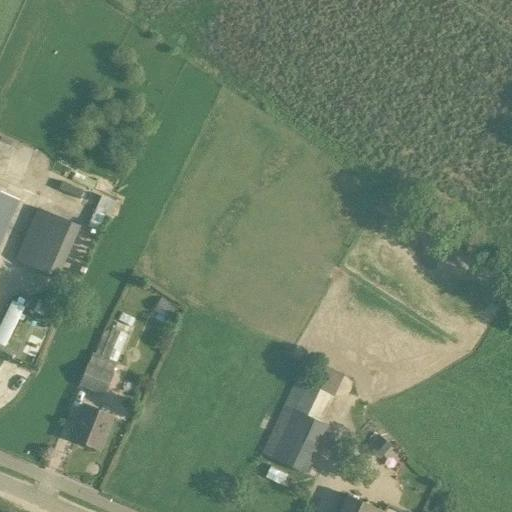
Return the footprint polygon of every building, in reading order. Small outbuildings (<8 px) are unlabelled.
[(0,191),(0,242),(19,199),(0,191)] [(101,195),(94,212),(106,217),(108,218),(116,202),(101,195)] [(56,279),(80,227),(36,208),(13,260),(56,279)] [(97,230),(101,222),(91,217),(87,226),(97,230)] [(152,311),(168,320),(175,307),(159,298),(152,311)] [(8,299),(0,317),(0,344),(2,345),(21,305),(8,299)] [(38,324),(47,328),(50,322),(42,318),(38,324)] [(116,362),(127,334),(112,329),(101,356),(116,362)] [(78,386),(104,396),(112,375),(111,374),(116,362),(92,353),(87,364),(78,386)] [(345,375),(322,364),(312,385),(296,377),(262,453),(306,475),(330,426),(322,422),(345,375)] [(98,450),(111,417),(83,405),(70,439),(98,450)] [(287,488),(293,477),(272,466),(266,476),(287,488)] [(384,511),(344,494),(336,511),(384,511)]
